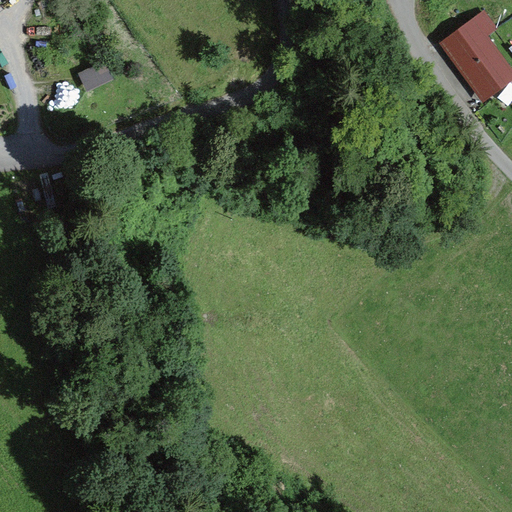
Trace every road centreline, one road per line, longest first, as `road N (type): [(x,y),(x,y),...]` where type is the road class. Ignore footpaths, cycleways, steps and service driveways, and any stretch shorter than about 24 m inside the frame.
road 1 (unclassified): [(269,0),(260,47),(202,112),(11,160)]
road 2 (unclassified): [(399,0),(471,127),(511,171)]
